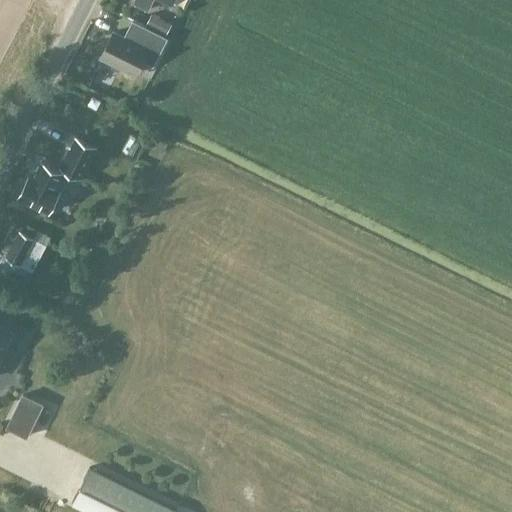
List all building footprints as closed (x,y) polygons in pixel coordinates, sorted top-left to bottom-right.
[(133,0),(132,3),(147,10),(151,0),(162,0),(170,4),(172,0),(133,0)] [(150,13),(144,24),(164,34),(170,24),(150,13)] [(139,45),(115,34),(102,59),(136,76),(151,45),(141,40),(139,45)] [(100,101),(91,97),(87,105),(96,109),(100,101)] [(97,149),(76,138),(61,168),(83,179),(97,149)] [(30,177),(19,198),(49,214),(60,193),(56,190),(64,174),(43,163),(34,179),(30,177)] [(17,232),(4,257),(30,271),(43,246),(17,232)] [(0,355),(12,332),(0,325),(0,355)] [(41,404),(21,394),(6,426),(25,436),(41,404)] [(70,503),(88,511),(172,511),(174,509),(88,467),(70,503)]
